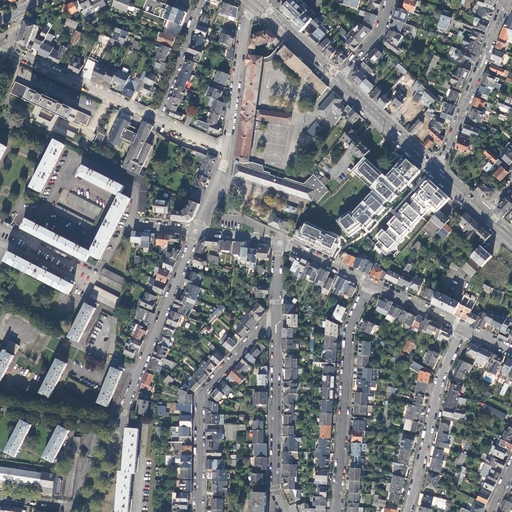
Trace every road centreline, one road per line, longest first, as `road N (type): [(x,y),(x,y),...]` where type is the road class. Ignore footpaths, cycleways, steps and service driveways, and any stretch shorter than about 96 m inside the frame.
road 1 (residential): [(338,511),(346,337),(372,284)]
road 2 (residential): [(196,511),(199,397),(274,315)]
road 3 (residential): [(117,423),(195,230)]
road 4 (residential): [(282,511),(275,496),(274,315)]
road 5 (residential): [(408,511),(463,328)]
road 6 (residential): [(435,169),(507,0)]
road 7 (residential): [(8,52),(157,118)]
road 8 (residential): [(227,152),(246,13),(254,4)]
road 9 (primary): [(338,81),(435,169)]
road 10 (residential): [(203,0),(157,118)]
